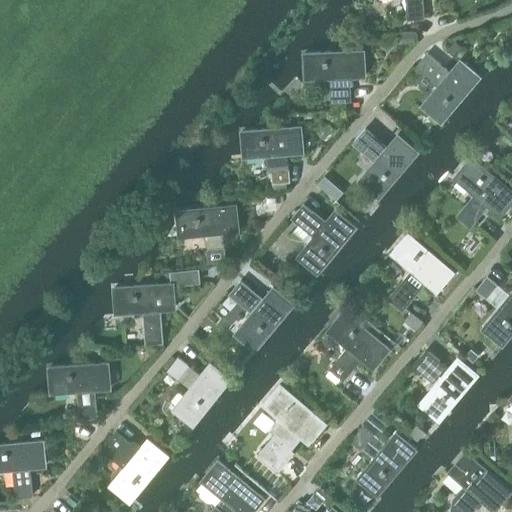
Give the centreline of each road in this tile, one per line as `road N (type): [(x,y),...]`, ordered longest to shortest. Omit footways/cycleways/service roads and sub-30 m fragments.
road 1 (residential): [(511,5),(418,43),(34,511)]
road 2 (residential): [(511,228),(279,511)]
